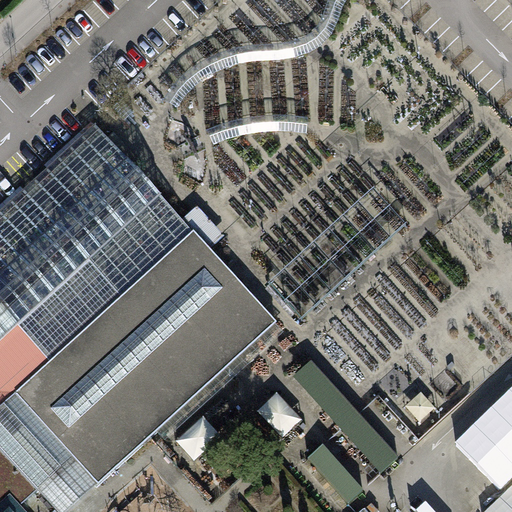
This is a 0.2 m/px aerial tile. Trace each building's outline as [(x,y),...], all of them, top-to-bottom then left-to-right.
[(0,448),(40,493),(56,511),(77,511),(154,441),(280,323),(99,130),(0,225),(0,448)] [(343,283),(407,228),(380,196),(272,289),(302,324),(346,286),(343,283)] [(201,210),(187,223),(213,251),(227,238),(201,210)] [(259,361),(278,384),(301,365),(281,342),(259,361)] [(401,460),(313,364),(295,380),(382,477),(401,460)] [(286,441),(305,423),(281,397),(261,415),(286,441)] [(197,465),(225,441),(207,420),(179,444),(197,465)] [(25,511),(23,509),(40,493),(0,448),(0,511),(25,511)] [(365,494),(324,448),(309,461),(351,507),(365,494)] [(511,511),(511,480),(480,511),(511,511)]
